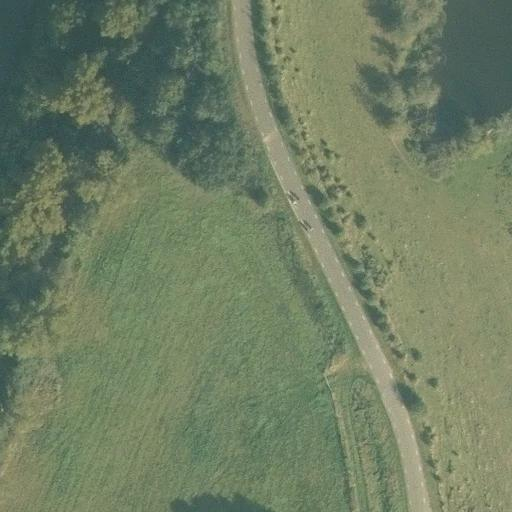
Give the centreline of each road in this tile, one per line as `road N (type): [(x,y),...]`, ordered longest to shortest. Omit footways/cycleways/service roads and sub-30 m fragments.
road 1 (residential): [(418,511),(404,429),(264,117),(242,0)]
road 2 (track): [(0,384),(92,164),(174,0)]
